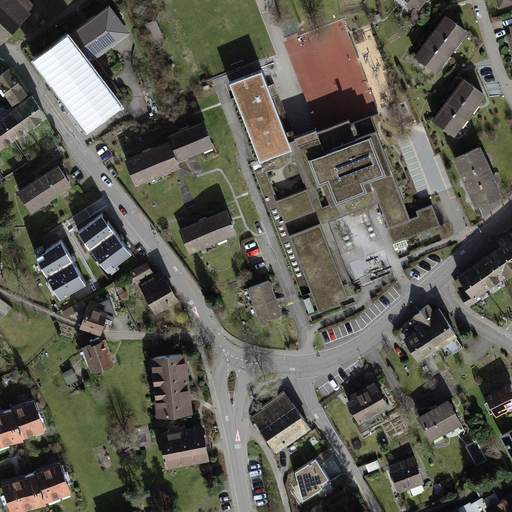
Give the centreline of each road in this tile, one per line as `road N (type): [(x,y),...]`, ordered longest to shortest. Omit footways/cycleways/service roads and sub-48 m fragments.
road 1 (residential): [(0,51),(26,75),(235,359)]
road 2 (residential): [(378,511),(319,417),(305,364)]
road 3 (residential): [(235,359),(231,395),(245,511)]
road 4 (residential): [(305,364),(366,340),(431,282)]
